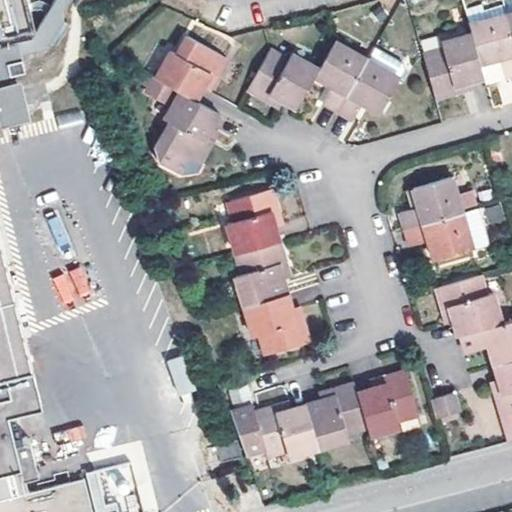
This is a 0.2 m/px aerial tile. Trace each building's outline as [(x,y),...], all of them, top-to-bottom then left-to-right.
[(0,0),(0,480),(4,480),(9,501),(0,503),(0,511),(92,511),(84,481),(29,496),(24,474),(36,471),(28,439),(10,443),(4,415),(40,407),(0,247),(0,136),(0,80),(24,75),(19,58),(43,53),(61,22),(60,16),(68,0),(0,0)] [(487,84),(489,91),(511,83),(511,37),(508,22),(473,33),(474,38),(487,84)] [(426,61),(438,106),(461,99),(459,92),(487,84),(474,38),(447,46),(449,54),(426,61)] [(169,58),(155,84),(178,98),(194,107),(209,80),(220,85),(230,68),(186,43),(176,62),(169,58)] [(321,72),(317,79),(337,90),(327,108),(355,123),(365,105),(382,113),(400,81),(368,63),(335,46),(321,72)] [(375,50),(368,63),(400,81),(404,72),(403,66),(375,50)] [(271,54),(247,97),(268,108),(275,96),(301,111),(317,79),(321,72),(295,58),(291,66),(271,54)] [(194,107),(178,98),(163,124),(173,130),(158,157),(157,167),(183,178),(201,176),(205,168),(203,167),(212,150),(205,147),(219,121),(194,107)] [(432,206),(411,212),(419,243),(440,237),(446,256),(481,246),(472,213),(463,178),(427,188),(432,206)] [(276,192),(230,205),(236,226),(231,228),(245,277),(237,280),(254,339),(264,336),(268,353),(308,342),(303,324),(295,327),(279,268),(288,265),(274,216),(283,213),(276,192)] [(486,209),(472,213),(481,246),(496,242),(486,209)] [(84,267),(53,274),(62,307),(92,299),(84,267)] [(511,397),(501,400),(511,440),(511,439),(511,323),(508,325),(500,296),(492,298),(486,277),(442,289),(448,311),(455,309),(462,339),(475,334),(480,352),(497,348),(511,397)] [(186,356),(169,359),(176,395),(192,392),(186,356)] [(237,412),(232,413),(247,456),(272,449),(274,455),(295,449),(296,455),(352,439),(350,434),(371,427),(374,436),(402,428),(400,424),(419,419),(406,372),(387,378),(389,385),(361,393),(359,384),(338,391),(340,400),(284,415),(282,407),(262,413),(253,384),(229,391),(237,412)] [(444,398),(435,401),(442,424),(466,417),(459,393),(444,398)] [(82,426),(53,432),(56,445),(85,438),(82,426)] [(238,441),(213,448),(219,467),(243,461),(238,441)]
